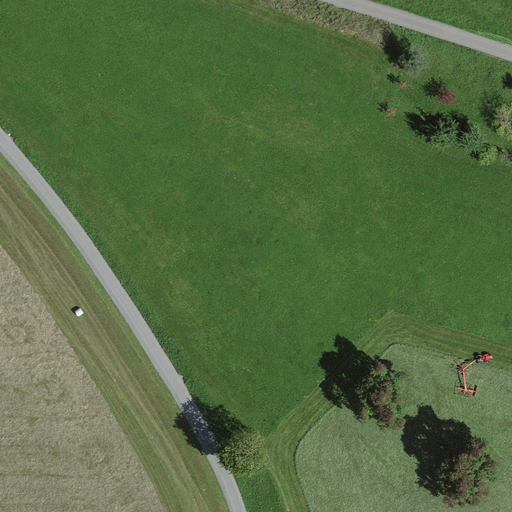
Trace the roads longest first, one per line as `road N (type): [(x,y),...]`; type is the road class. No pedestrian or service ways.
road 1 (unclassified): [(0,139),(127,305),(227,464),(243,511)]
road 2 (unclassified): [(334,0),(511,54)]
